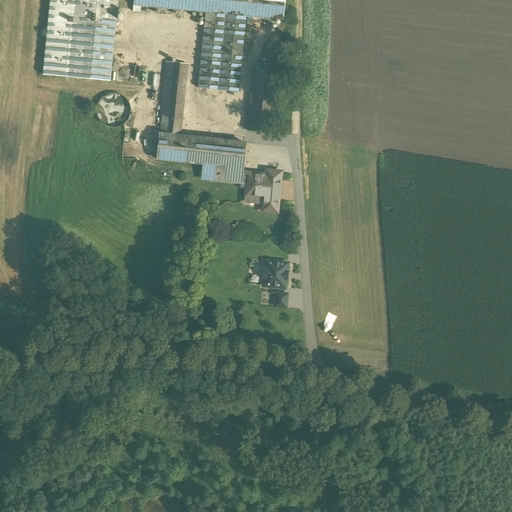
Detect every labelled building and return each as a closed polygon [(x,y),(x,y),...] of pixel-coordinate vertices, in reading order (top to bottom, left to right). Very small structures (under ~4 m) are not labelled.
[(118,0),(49,0),(42,75),(110,81),(118,0)] [(287,0),(134,0),(134,8),(205,15),(246,19),(285,22),(287,0)] [(246,19),(205,15),(197,88),(238,92),(246,19)] [(278,71),(255,69),(249,126),(273,129),(278,71)] [(189,72),(168,70),(160,162),(224,168),(223,188),(242,191),(243,174),(245,143),(183,138),(189,72)] [(123,98),(115,95),(109,96),(106,97),(101,100),(98,104),(96,109),(96,114),(98,120),(100,123),(104,127),(109,128),(114,129),(119,128),(124,125),(126,123),(130,115),(130,109),(127,102),(123,98)] [(287,171),(263,169),(263,176),(243,174),(242,191),(240,205),(260,207),(259,219),(282,221),(287,171)] [(289,262),(263,259),(260,288),(286,291),(289,262)] [(286,310),(288,294),(274,292),(272,308),(286,310)]
